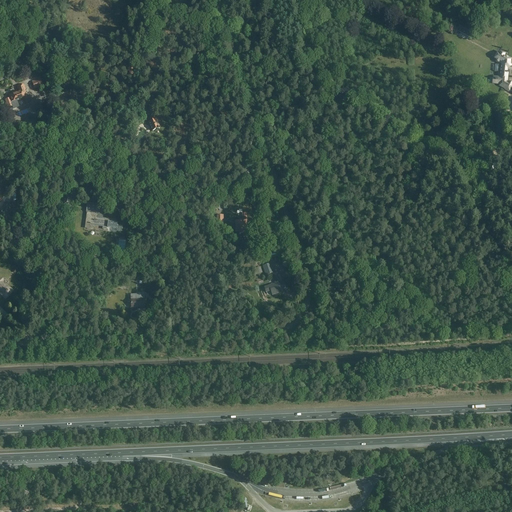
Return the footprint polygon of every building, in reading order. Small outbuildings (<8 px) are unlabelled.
[(457,31),(470,37),(474,29),(461,22),(457,31)] [(497,60),(496,62),(498,63),(498,66),(497,78),(496,78),(496,84),(500,85),(499,86),(505,89),(505,90),(509,92),(509,91),(511,92),(511,87),(511,85),(511,84),(509,82),(508,83),(506,82),(507,74),(506,73),(507,66),(509,67),(510,61),(510,59),(503,56),(504,55),(500,53),(499,54),(497,53),(496,55),(497,56),(496,59),(497,60)] [(67,75),(66,84),(73,85),(75,76),(67,75)] [(40,79),(31,82),(34,89),(43,86),(40,79)] [(9,98),(5,99),(8,107),(12,106),(13,109),(19,107),(16,100),(23,98),(24,98),(26,104),(32,102),(29,96),(28,96),(27,93),(25,93),(23,87),(24,87),(24,85),(17,87),(18,90),(19,90),(19,91),(8,95),(9,98)] [(502,115),(494,116),(496,134),(504,133),(502,115)] [(156,120),(155,120),(154,116),(150,118),(151,122),(149,122),(152,131),(159,129),(156,120)] [(64,199),(63,205),(69,207),(71,201),(72,197),(65,195),(64,199)] [(10,206),(6,202),(0,208),(0,212),(3,215),(10,206)] [(100,205),(87,203),(86,212),(87,212),(85,228),(93,229),(94,225),(103,226),(103,229),(122,232),(122,226),(118,226),(118,223),(115,223),(115,220),(102,219),(103,214),(99,214),(100,205)] [(246,213),(242,213),(243,221),(236,221),(236,232),(239,232),(239,234),(243,234),(243,237),(247,237),(246,213)] [(274,273),(271,263),(263,266),(266,276),(274,273)] [(275,284),(264,288),(266,292),(271,291),(272,294),(280,291),(280,293),(284,291),(283,289),(286,288),(283,281),(280,282),(277,273),(272,275),(275,284)] [(0,295),(5,300),(13,291),(8,286),(6,286),(3,284),(3,278),(0,278),(0,295)] [(137,295),(131,295),(132,308),(144,307),(144,293),(137,293),(137,295)]
